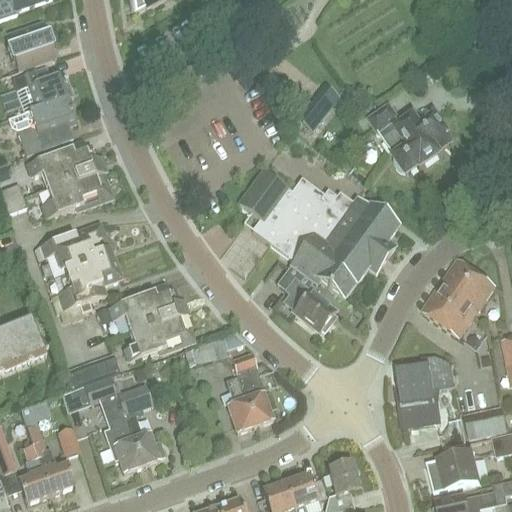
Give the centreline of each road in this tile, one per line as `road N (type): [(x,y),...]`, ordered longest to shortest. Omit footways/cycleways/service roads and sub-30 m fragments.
road 1 (residential): [(340,401),(236,304),(165,203)]
road 2 (residential): [(340,401),(421,267),(447,245),(511,226)]
road 3 (residential): [(115,511),(285,450),(320,427),(340,401)]
road 4 (unclassified): [(165,203),(112,89),(93,0)]
road 5 (residential): [(397,511),(369,437),(340,401)]
